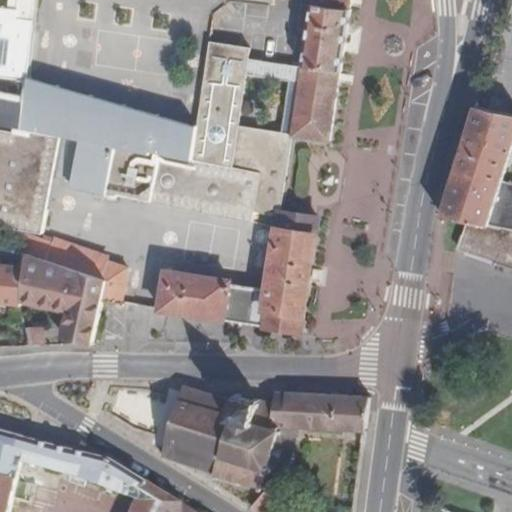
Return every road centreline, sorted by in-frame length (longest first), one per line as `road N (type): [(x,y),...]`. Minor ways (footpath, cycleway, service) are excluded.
road 1 (residential): [(0,376),(105,364),(395,370)]
road 2 (residential): [(0,376),(89,423),(221,511)]
road 3 (tertiary): [(395,370),(425,167)]
road 4 (tertiary): [(425,167),(460,86),(481,0)]
road 5 (tertiary): [(444,0),(447,57),(425,167)]
road 6 (residential): [(384,438),(511,482)]
